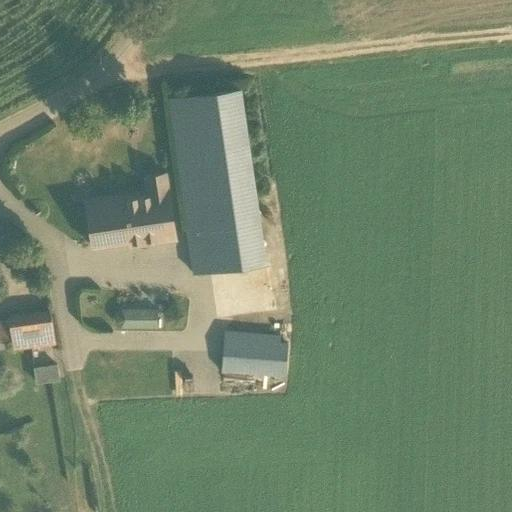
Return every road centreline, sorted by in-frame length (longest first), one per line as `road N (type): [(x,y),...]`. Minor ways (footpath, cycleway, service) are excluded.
road 1 (track): [(511,31),(181,74),(110,64)]
road 2 (track): [(0,193),(55,242),(105,511)]
road 3 (unclassified): [(161,0),(110,64),(0,128)]
